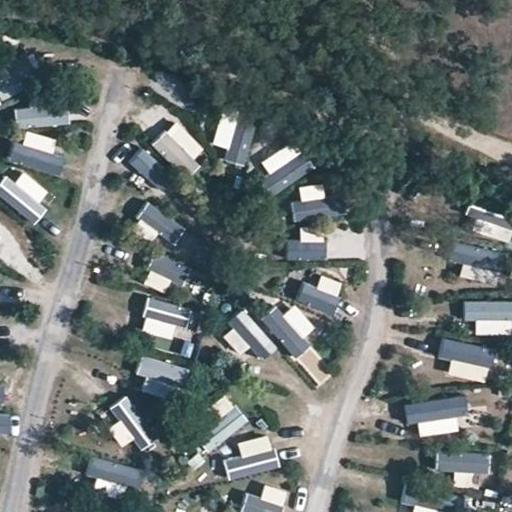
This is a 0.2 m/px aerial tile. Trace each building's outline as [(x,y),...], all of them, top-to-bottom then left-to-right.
[(0,34),(0,80),(19,45),(0,34)] [(54,66),(5,89),(16,112),(65,89),(54,66)] [(159,67),(148,82),(189,111),(200,95),(159,67)] [(218,115),(220,178),(246,177),(244,114),(218,115)] [(1,145),(64,146),(64,120),(1,119),(1,145)] [(142,144),(193,182),(208,161),(158,123),(142,144)] [(274,193),(317,147),(298,129),(255,175),(274,193)] [(127,178),(178,216),(194,195),(143,157),(127,178)] [(0,184),(61,185),(61,159),(0,158),(0,184)] [(286,221),(349,216),(347,190),(284,195),(286,221)] [(453,222),(511,237),(511,210),(460,197),(453,222)] [(124,233),(184,251),(192,227),(132,208),(124,233)] [(0,253),(17,240),(0,218),(0,253)] [(272,257),(335,253),(334,227),(270,231),(272,257)] [(439,264),(501,280),(507,254),(446,238),(439,264)] [(192,257),(130,248),(126,274),(189,283),(192,257)] [(362,273),(299,261),(295,287),(357,298),(362,273)] [(190,299),(127,290),(123,315),(186,325),(190,299)] [(452,320),(511,318),(511,292),(452,294),(452,320)] [(319,348),(283,297),(261,312),(298,363),(319,348)] [(199,334),(256,362),(267,339),(211,311),(199,334)] [(432,362),(496,361),(495,335),(432,336),(432,362)] [(125,383),(186,399),(193,373),(132,357),(125,383)] [(15,361),(0,360),(0,386),(15,387),(15,361)] [(427,409),(491,407),(490,381),(427,383),(427,409)] [(96,397),(127,452),(150,439),(119,384),(96,397)] [(198,443),(251,409),(237,387),(184,421),(198,443)] [(297,413),(279,415),(282,433),(299,431),(297,413)] [(227,478),(282,447),(269,424),(214,455),(227,478)] [(51,468),(111,487),(119,462),(59,443),(51,468)] [(428,475),(492,473),(491,447),(428,449),(428,475)] [(233,506),(264,511),(295,511),(300,492),(237,481),(233,506)] [(472,511),(475,493),(412,483),(408,509),(426,511),(472,511)] [(118,511),(110,495),(77,511),(118,511)]
